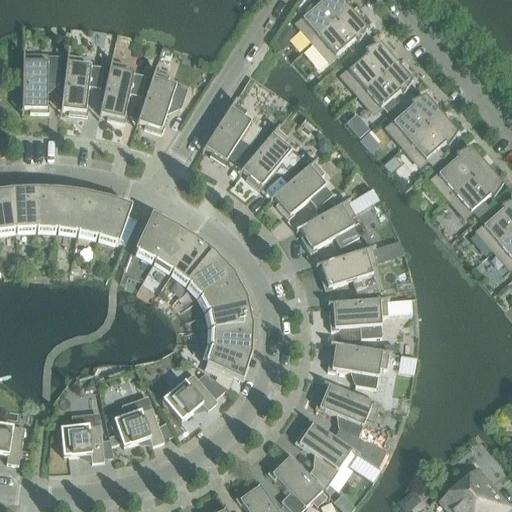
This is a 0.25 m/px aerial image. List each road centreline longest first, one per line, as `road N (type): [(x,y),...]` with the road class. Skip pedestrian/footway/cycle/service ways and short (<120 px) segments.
road 1 (residential): [(0,495),(89,497),(157,485),(232,442),(261,406),(275,363),(265,302),(234,254),(154,200)]
road 2 (residential): [(154,200),(286,0)]
road 3 (residential): [(511,145),(387,0)]
road 4 (residential): [(154,200),(82,179),(0,180)]
